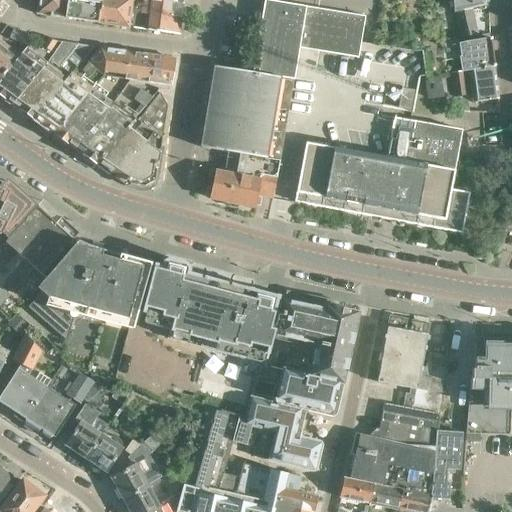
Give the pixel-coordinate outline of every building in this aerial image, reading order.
[(38,0),(37,14),(64,18),(67,0),(38,0)] [(67,0),(64,18),(97,23),(100,0),(67,0)] [(132,0),(100,0),(97,23),(128,27),(132,0)] [(184,0),(159,0),(159,1),(152,0),(143,0),(141,14),(150,14),(148,30),(179,34),(184,0)] [(293,79),(292,81),(293,81),(299,49),(358,59),(365,17),(264,0),(252,72),(293,79)] [(452,0),(454,12),(471,9),(486,5),(485,0),(452,0)] [(477,35),(471,9),(454,12),(460,39),(477,35)] [(14,42),(24,50),(31,40),(22,32),(14,42)] [(459,58),(461,71),(493,66),(490,40),(490,38),(458,43),(450,45),(450,41),(442,43),(444,60),(459,58)] [(42,46),(51,52),(57,42),(46,40),(42,46)] [(62,42),(49,59),(60,68),(67,59),(76,66),(94,47),(62,42)] [(0,79),(19,57),(8,49),(7,50),(0,45),(0,79)] [(12,105),(47,63),(26,48),(19,57),(0,79),(0,99),(3,99),(12,105)] [(128,66),(130,52),(100,48),(87,63),(81,71),(89,77),(95,70),(102,77),(104,77),(115,78),(117,65),(128,66)] [(153,55),(130,52),(128,66),(117,65),(115,78),(125,80),(148,83),(153,55)] [(153,55),(148,83),(170,86),(174,61),(172,58),(153,55)] [(32,119),(33,120),(68,78),(67,78),(47,63),(12,105),(21,111),(21,115),(28,119),(32,119)] [(293,79),(252,72),(214,66),(207,110),(200,147),(230,152),(279,160),(292,81),(293,79)] [(497,99),(493,66),(461,71),(463,71),(468,70),(472,102),(497,99)] [(468,111),(463,71),(461,71),(450,72),(454,97),(453,98),(455,111),(468,111)] [(71,73),(67,78),(68,78),(33,120),(42,126),(43,129),(49,134),(52,133),(54,135),(92,88),(71,73)] [(428,97),(442,95),(439,76),(425,79),(428,97)] [(66,144),(75,150),(113,103),(92,88),(54,135),(56,136),(57,139),(63,144),(66,144)] [(133,99),(144,107),(152,97),(140,88),(133,99)] [(401,89),(398,109),(409,111),(413,91),(401,89)] [(134,132),(140,137),(146,142),(153,131),(162,137),(168,101),(159,92),(153,100),(144,111),(138,121),(141,123),(134,132)] [(113,103),(75,150),(84,156),(85,159),(91,164),(94,164),(96,165),(134,118),(113,103)] [(112,172),(116,174),(130,157),(126,154),(140,137),(134,132),(141,123),(138,121),(134,118),(96,165),(110,175),(112,172)] [(306,143),(294,203),(305,204),(304,208),(322,212),(322,207),(342,211),(342,215),(361,219),(362,214),(416,225),(415,229),(431,233),(432,228),(461,233),(469,193),(451,189),(461,131),(394,118),(386,158),(306,143)] [(130,157),(116,174),(130,183),(144,187),(154,181),(162,137),(153,131),(146,142),(140,137),(126,154),(130,157)] [(278,170),(279,160),(230,152),(226,174),(215,171),(210,197),(255,206),(258,194),(272,197),(278,170)] [(6,243),(38,207),(11,182),(3,191),(0,189),(0,231),(1,231),(9,239),(5,242),(6,243)] [(0,285),(3,282),(24,258),(60,218),(43,202),(38,207),(6,243),(17,252),(3,267),(2,266),(0,268),(0,285)] [(78,234),(60,218),(24,258),(3,282),(14,292),(35,268),(41,274),(78,234)] [(102,250),(91,247),(87,261),(71,256),(28,307),(67,341),(76,304),(131,320),(147,263),(145,262),(145,263),(102,251),(102,250)] [(171,335),(261,361),(269,329),(264,328),(272,295),(193,274),(194,269),(190,264),(170,258),(166,260),(164,266),(156,264),(142,315),(146,316),(144,323),(172,330),(171,335)] [(288,353),(285,367),(343,380),(358,313),(325,306),(326,301),(286,293),(277,335),(273,349),(288,353)] [(15,314),(7,324),(20,335),(28,325),(15,314)] [(399,385),(410,332),(405,331),(406,321),(390,317),(388,328),(377,326),(373,351),(383,353),(378,381),(399,385)] [(411,408),(438,413),(442,383),(430,380),(430,379),(419,376),(421,364),(443,368),(445,355),(423,351),(428,324),(412,321),(410,332),(399,385),(415,389),(411,408)] [(24,336),(11,360),(32,371),(42,351),(24,336)] [(511,404),(511,338),(475,337),(474,371),(472,371),(473,370),(472,370),(472,377),(470,378),(467,424),(509,426),(509,404),(511,404)] [(270,366),(266,382),(279,386),(276,399),(296,403),(332,412),(332,409),(338,383),(342,383),(343,380),(285,367),(283,367),(283,369),(270,366)] [(13,414),(24,421),(46,387),(18,369),(0,395),(0,401),(13,409),(13,414)] [(91,387),(76,378),(72,385),(86,394),(91,387)] [(46,387),(24,421),(33,427),(39,426),(54,436),(74,406),(46,387)] [(249,397),(244,418),(247,419),(245,423),(251,424),(251,425),(269,430),(270,428),(276,430),(273,443),(270,456),(270,457),(269,458),(269,460),(314,470),(320,443),(318,442),(318,441),(295,435),(301,409),(249,397)] [(64,444),(84,457),(100,432),(101,433),(109,421),(97,413),(94,417),(89,414),(85,406),(81,403),(71,419),(78,423),(64,444)] [(383,403),(376,438),(390,440),(436,447),(438,431),(436,431),(438,413),(411,408),(383,403)] [(216,459),(226,461),(232,441),(245,445),(251,425),(251,424),(245,423),(247,419),(244,418),(238,416),(204,406),(193,445),(218,452),(216,459)] [(273,443),(276,430),(270,428),(269,430),(251,425),(245,445),(255,448),(253,454),(269,458),(270,457),(270,456),(273,443)] [(124,450),(131,455),(158,429),(155,431),(141,444),(132,439),(124,450)] [(158,429),(131,455),(134,461),(151,451),(152,452),(164,440),(158,435),(161,432),(158,429)] [(429,511),(460,511),(460,509),(448,507),(449,500),(448,500),(449,482),(446,481),(446,469),(459,470),(462,433),(438,431),(436,447),(431,495),(429,511)] [(100,432),(84,457),(106,471),(122,446),(101,433),(100,432)] [(390,440),(376,438),(360,434),(350,479),(374,484),(402,489),(431,495),(436,447),(433,447),(394,441),(390,440)] [(223,473),(226,461),(216,459),(218,452),(193,445),(182,485),(207,491),(208,488),(235,494),(242,463),(234,467),(231,475),(223,473)] [(242,463),(235,494),(258,499),(266,468),(242,463)] [(123,500),(149,486),(137,464),(111,478),(123,500)] [(0,491),(10,478),(0,470),(2,468),(0,466),(0,491)] [(266,468),(258,499),(312,511),(314,511),(314,510),(317,498),(318,491),(299,487),(301,477),(279,472),(266,468)] [(374,484),(350,479),(345,478),(341,498),(370,503),(374,484)] [(1,511),(2,511),(31,511),(44,496),(24,481),(1,511)] [(402,489),(374,484),(370,503),(398,509),(402,489)] [(180,494),(175,511),(176,511),(177,511),(180,511),(312,511),(258,499),(235,494),(208,488),(207,491),(182,485),(181,491),(180,494)] [(175,511),(180,494),(159,505),(149,486),(123,500),(129,511),(175,511)] [(429,511),(431,495),(402,489),(398,509),(411,511),(429,511)]
